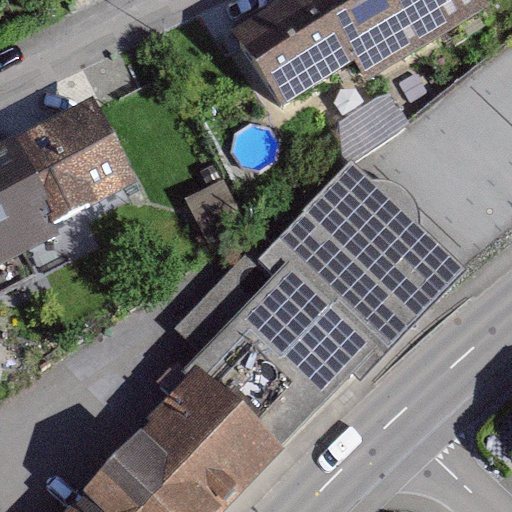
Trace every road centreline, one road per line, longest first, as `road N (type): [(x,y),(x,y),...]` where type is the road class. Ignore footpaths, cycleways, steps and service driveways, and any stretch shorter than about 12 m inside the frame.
road 1 (residential): [(173,0),(0,79)]
road 2 (secondary): [(400,420),(511,317)]
road 3 (secondary): [(304,511),(400,420)]
road 4 (residential): [(400,420),(478,511)]
